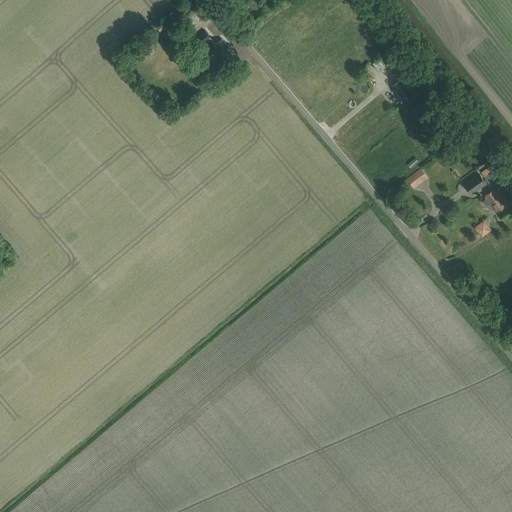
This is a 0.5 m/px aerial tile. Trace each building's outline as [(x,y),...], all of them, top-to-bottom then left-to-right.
[(181,19),(196,5),(191,0),(185,0),(174,10),(181,19)] [(211,57),(214,53),(222,63),(232,54),(227,48),(229,47),(222,39),(215,44),(214,42),(211,37),(205,30),(195,38),(201,45),(211,57)] [(396,77),(406,69),(395,55),(385,63),(396,77)] [(385,67),(378,58),(372,63),(379,72),(385,67)] [(405,101),(414,93),(402,78),(392,86),(405,101)] [(471,130),(469,138),(477,140),(476,144),(478,144),(482,133),(471,130)] [(409,177),(415,186),(429,175),(423,167),(409,177)] [(490,184),(500,177),(494,169),(484,176),(490,184)] [(486,183),(479,173),(465,184),(472,193),(486,183)] [(488,205),(490,204),(496,211),(510,201),(499,186),(485,196),(486,198),(484,199),(484,201),(487,205),(488,205)] [(474,224),(482,234),(491,227),(484,217),(474,224)] [(491,326),(503,338),(511,330),(499,318),(491,326)]
